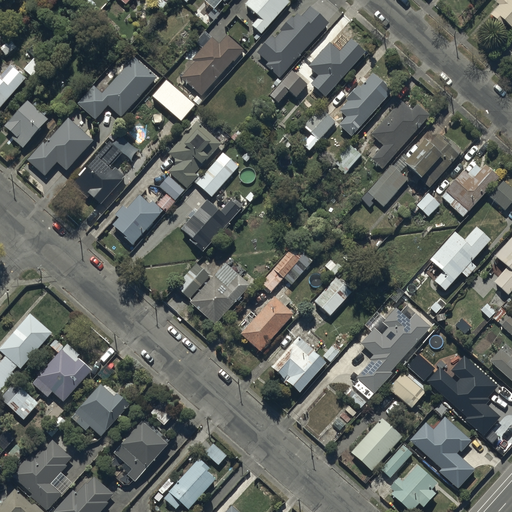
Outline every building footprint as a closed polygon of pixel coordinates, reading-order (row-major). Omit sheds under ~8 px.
[(251,0),(243,9),(258,22),(251,30),(261,39),(289,6),(282,0),(251,0)] [(503,22),(511,30),(511,0),(497,0),(494,3),(497,5),(488,15),(500,26),(503,22)] [(329,22),(310,4),(300,16),(297,13),(292,18),(290,16),(278,29),(279,31),(274,37),(271,35),(255,52),(265,62),(263,64),(278,78),(329,22)] [(340,51),(330,42),(308,65),(319,75),(312,83),(326,96),(366,52),(351,38),(340,51)] [(243,54),(226,39),(219,47),(211,41),(191,63),(194,66),(180,81),(201,100),(243,54)] [(34,60),(24,73),(33,80),(43,67),(34,60)] [(95,89),(79,107),(95,122),(108,108),(121,119),(156,81),(135,61),(102,96),(95,89)] [(0,112),(25,82),(7,68),(0,77),(0,112)] [(294,98),(306,84),(291,71),(269,95),(277,103),(287,91),(294,98)] [(393,94),(373,77),(360,91),(358,90),(345,104),(348,106),(339,115),(346,121),(338,129),(351,140),(393,94)] [(165,83),(151,100),(181,126),(195,109),(165,83)] [(346,86),(333,102),(339,106),(352,91),(346,86)] [(2,132),(23,151),(48,124),(44,120),(49,115),(38,104),(33,110),(28,105),(2,132)] [(407,111),(400,105),(371,138),(383,150),(371,163),(382,173),(430,119),(413,104),(407,111)] [(336,124),(321,111),(309,126),(311,129),(308,133),(317,141),(321,136),(324,139),(336,124)] [(93,144),(68,123),(46,148),(43,146),(27,164),(45,179),(57,165),(67,174),(93,144)] [(197,125),(167,156),(173,163),(174,169),(169,175),(186,191),(197,179),(194,176),(221,147),(197,125)] [(428,187),(458,153),(437,134),(428,144),(422,139),(401,162),(428,187)] [(121,152),(107,141),(71,185),(86,197),(88,196),(99,205),(123,175),(113,167),(110,170),(108,168),(121,152)] [(360,158),(348,147),(331,165),(343,176),(360,158)] [(217,162),(196,186),(212,200),(233,176),(217,162)] [(383,207),(407,180),(391,165),(366,192),(383,207)] [(472,182),(464,175),(441,200),(463,220),(499,180),(485,167),(472,182)] [(167,176),(158,186),(174,200),(183,190),(167,176)] [(511,190),(503,183),(489,199),(505,213),(511,204),(511,190)] [(439,204),(427,193),(415,206),(427,217),(439,204)] [(173,202),(165,194),(156,205),(162,211),(164,212),(173,202)] [(131,245),(162,211),(156,205),(151,201),(147,204),(139,196),(126,210),(121,206),(114,215),(118,219),(111,227),(131,245)] [(189,222),(180,233),(179,235),(190,244),(188,247),(201,258),(240,214),(229,205),(221,214),(208,203),(199,214),(195,211),(187,220),(189,222)] [(492,244),(476,229),(463,244),(453,235),(427,264),(441,277),(435,285),(445,294),(461,276),(466,281),(476,270),(472,266),(492,244)] [(511,293),(511,236),(492,258),(507,272),(494,286),(507,298),(511,293)] [(294,250),(288,255),(261,287),(271,296),(283,281),(290,288),(311,264),(304,257),(294,250)] [(330,263),(325,269),(335,277),(341,270),(337,265),(335,267),(330,263)] [(196,267),(175,291),(188,302),(209,278),(196,267)] [(225,268),(190,306),(189,306),(214,329),(249,290),(225,268)] [(336,281),(314,305),(329,318),(352,295),(336,281)] [(398,290),(388,301),(394,307),(401,299),(406,303),(409,300),(398,290)] [(251,314),(244,322),(249,327),(243,334),(239,338),(258,356),(293,318),(284,311),(289,306),(283,300),(278,305),(274,301),(257,319),(251,314)] [(487,306),(480,313),(489,321),(496,315),(487,306)] [(356,381),(373,397),(392,377),(389,375),(430,332),(407,309),(401,315),(397,311),(385,323),(377,315),(364,328),(372,335),(360,348),(373,359),(369,363),(371,365),(356,381)] [(511,319),(502,310),(493,318),(511,336),(511,319)] [(0,349),(6,356),(17,366),(21,369),(53,332),(31,313),(0,348),(0,349)] [(313,355),(297,341),(270,373),(298,398),(324,367),(312,357),(313,355)] [(66,348),(33,387),(49,401),(52,397),(64,407),(91,374),(76,362),(79,359),(66,348)] [(332,349),(323,358),(330,364),(338,354),(332,349)] [(501,353),(489,366),(511,387),(511,359),(510,362),(501,353)] [(435,368),(419,354),(407,367),(424,381),(435,368)] [(0,362),(0,391),(15,374),(12,371),(17,366),(6,356),(0,362)] [(498,388),(465,359),(452,373),(461,381),(458,384),(440,369),(427,383),(467,419),(465,422),(484,438),(501,419),(486,406),(490,402),(488,400),(498,388)] [(106,367),(97,376),(105,384),(114,374),(106,367)] [(411,412),(428,392),(405,373),(388,393),(411,412)] [(14,386),(0,402),(24,424),(38,408),(14,386)] [(101,389),(72,421),(86,434),(90,430),(101,440),(129,410),(116,398),(114,401),(101,389)] [(349,390),(343,396),(359,411),(364,405),(349,390)] [(160,401),(148,415),(164,428),(176,415),(160,401)] [(381,421),(350,457),(370,476),(402,440),(381,421)] [(433,434),(425,426),(409,444),(440,473),(438,475),(457,492),(474,473),(456,457),(459,454),(460,455),(470,443),(445,421),(433,434)] [(143,425),(114,456),(132,473),(128,478),(135,485),(168,449),(143,425)] [(47,511),(61,496),(50,486),(72,461),(52,444),(47,450),(44,448),(35,459),(32,457),(12,479),(32,497),(30,499),(44,511),(47,511)] [(213,446),(204,456),(217,468),(226,458),(213,446)] [(17,448),(7,458),(13,464),(23,454),(17,448)] [(403,448),(381,473),(389,480),(411,456),(403,448)] [(209,472),(198,462),(163,502),(174,511),(175,511),(179,508),(184,511),(189,511),(214,484),(205,477),(209,472)] [(417,469),(402,484),(398,481),(389,491),(393,495),(390,500),(403,511),(413,511),(418,508),(423,511),(435,498),(430,494),(437,487),(417,469)] [(56,511),(102,511),(108,506),(107,504),(113,497),(95,480),(88,487),(86,486),(76,496),(73,493),(56,511)] [(32,508),(15,494),(3,508),(0,505),(0,511),(41,511),(34,506),(32,508)]
